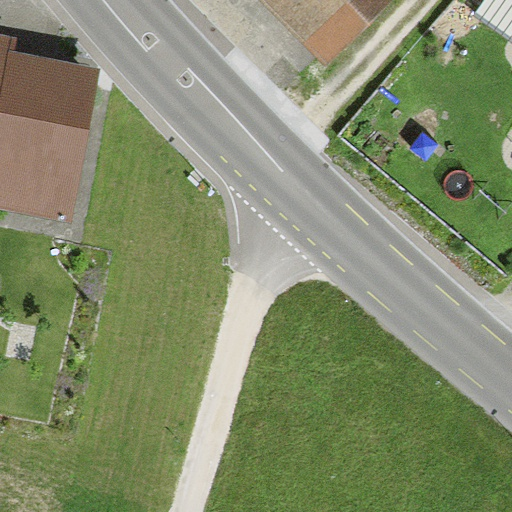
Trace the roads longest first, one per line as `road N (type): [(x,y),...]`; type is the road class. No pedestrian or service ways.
road 1 (secondary): [(511,376),(300,195),(114,0)]
road 2 (track): [(300,195),(266,237),(182,511)]
